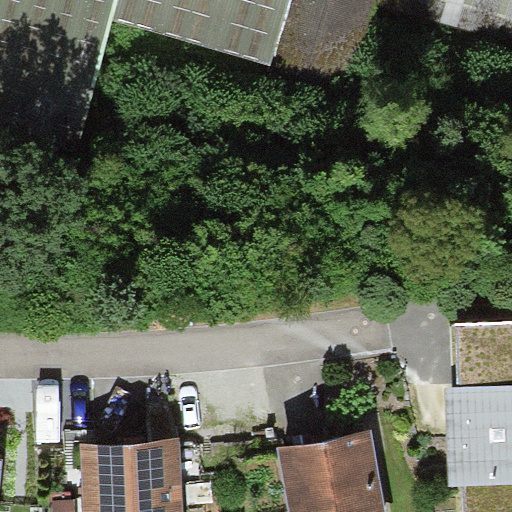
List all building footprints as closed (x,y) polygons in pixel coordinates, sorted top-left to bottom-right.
[(0,0),(0,138),(79,158),(114,25),(120,0),(0,0)] [(293,0),(120,0),(114,25),(274,73),(293,0)] [(293,0),(274,73),(349,93),(374,0),(293,0)] [(511,0),(418,0),(511,26),(511,0)] [(511,302),(456,305),(459,367),(511,364),(511,302)] [(511,511),(511,364),(459,367),(446,367),(447,385),(450,472),(462,472),(463,511),(511,511)] [(386,511),(371,415),(279,429),(292,511),(386,511)] [(82,427),(84,511),(183,511),(180,423),(82,427)]
